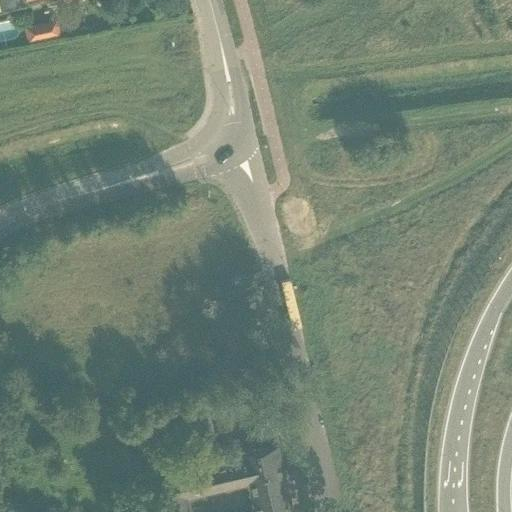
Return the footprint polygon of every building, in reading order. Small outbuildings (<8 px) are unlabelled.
[(24,0),(0,0),(0,3),(1,8),(25,3),(24,0)] [(57,21),(31,25),(34,39),(59,34),(57,21)] [(122,422),(127,443),(164,434),(164,433),(183,429),(185,443),(215,436),(207,402),(178,408),(178,409),(159,413),(122,422)] [(223,442),(216,444),(220,464),(228,462),(223,442)] [(243,458),(228,462),(233,486),(249,482),(253,500),(287,492),(276,445),(242,453),(243,458)] [(156,479),(164,511),(190,511),(187,497),(233,486),(228,462),(220,464),(156,479)] [(291,511),(287,492),(253,500),(256,511),(291,511)]
